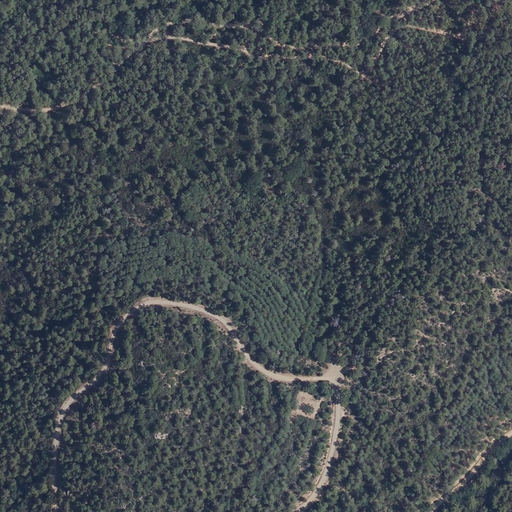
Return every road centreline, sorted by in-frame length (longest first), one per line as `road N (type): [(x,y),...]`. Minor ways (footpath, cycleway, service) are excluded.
road 1 (track): [(300,511),(324,475),(334,437),(331,376),(279,377),(258,365),(226,320),(170,300),(135,308),(121,321),(112,359),(68,404),(58,426),(54,511)]
road 2 (track): [(426,0),(350,43),(297,47),(242,23),(154,28),(86,96),(58,107),(0,104)]
road 3 (track): [(492,0),(461,32),(400,27),(367,73),(316,54),(273,56),(188,36),(123,38),(110,30),(107,0)]
